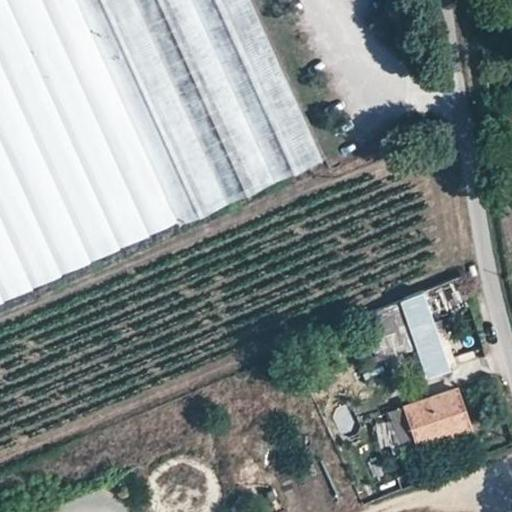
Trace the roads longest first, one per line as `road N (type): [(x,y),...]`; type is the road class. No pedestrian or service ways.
road 1 (unclassified): [(511,319),(447,0)]
road 2 (unknown): [(481,168),(412,176),(389,154),(368,77),(322,0)]
